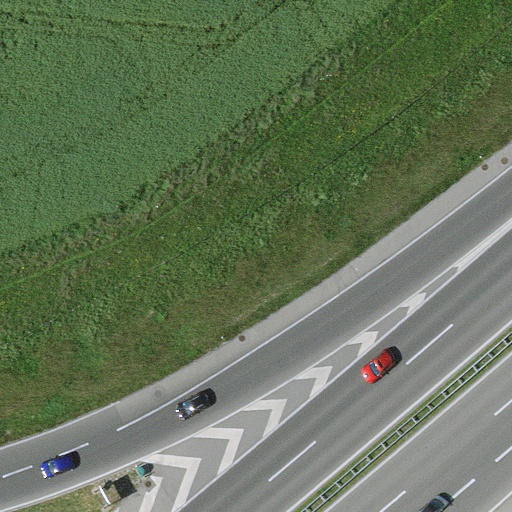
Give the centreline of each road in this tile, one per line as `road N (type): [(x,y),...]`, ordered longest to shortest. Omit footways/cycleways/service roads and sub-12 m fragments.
road 1 (motorway): [(511,203),(265,362),(127,431),(0,479)]
road 2 (motorway): [(511,273),(231,511)]
road 3 (motorway): [(380,511),(511,399)]
